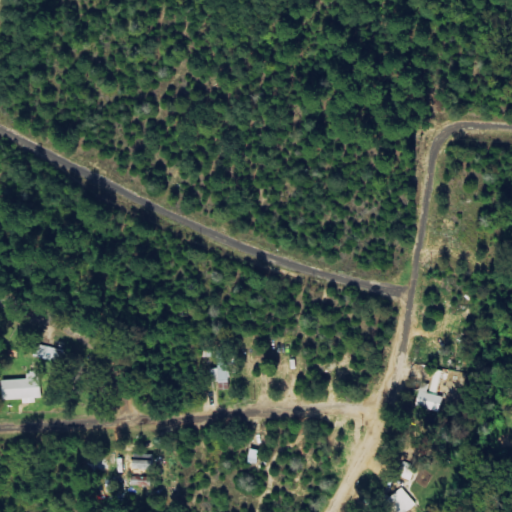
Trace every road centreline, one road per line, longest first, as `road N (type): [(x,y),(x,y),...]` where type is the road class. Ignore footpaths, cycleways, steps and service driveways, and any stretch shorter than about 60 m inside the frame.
road 1 (residential): [(337,511),(397,400),(444,138),(461,122),(511,123)]
road 2 (residential): [(0,123),(226,234),(316,267),(418,289)]
road 3 (residential): [(397,400),(0,426)]
road 4 (residential): [(0,296),(97,348),(141,419)]
